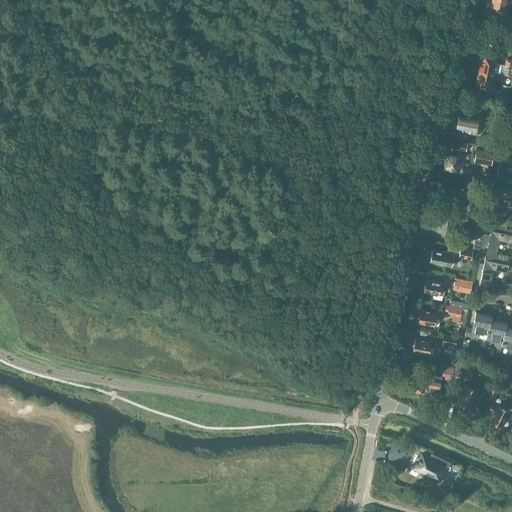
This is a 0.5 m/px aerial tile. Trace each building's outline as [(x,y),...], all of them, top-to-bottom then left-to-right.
[(491,4),(490,9),(491,10),(490,14),(505,17),(508,1),(502,0),(489,0),(490,0),(490,1),(490,2),(490,3),(491,4)] [(481,56),(478,70),(495,73),(494,73),(511,77),(511,74),(511,60),(507,59),(506,65),(496,63),(497,59),(493,59),(493,55),(486,53),(485,57),(481,56)] [(476,84),(479,85),(478,89),(491,92),(494,73),(495,73),(478,70),(476,84)] [(508,97),(510,87),(502,85),(501,87),(494,86),(492,94),(499,95),(508,97)] [(465,130),(465,132),(476,135),(479,116),(460,113),(457,129),(465,130)] [(487,146),(497,148),(499,138),(489,136),(487,146)] [(453,149),(463,151),(466,152),(467,144),(454,142),(453,149)] [(493,152),(476,149),(475,155),(475,158),(474,159),(474,161),(484,163),(482,174),(491,175),(493,164),(491,164),(493,152)] [(475,158),(475,155),(468,154),(465,156),(464,156),(465,155),(457,153),(457,154),(456,156),(446,155),(443,169),(458,172),(460,160),(464,161),(464,158),(468,159),(470,157),(475,158)] [(511,166),(499,164),(496,179),(511,182),(511,166)] [(438,222),(439,223),(437,231),(451,234),(456,214),(441,211),(441,214),(440,214),(438,222)] [(475,250),(481,252),(483,242),(484,233),(483,233),(483,235),(480,234),(483,221),(478,220),(478,219),(477,218),(474,217),(473,218),(473,219),(471,218),(469,226),(465,225),(463,233),(473,236),(472,239),(474,240),(472,250),(475,250)] [(480,254),(486,255),(496,257),(500,240),(511,243),(511,229),(506,228),(506,225),(498,223),(497,227),(492,226),(490,234),(484,233),(483,242),(481,252),(480,254)] [(460,247),(458,257),(470,259),(472,250),(472,249),(460,247)] [(430,261),(430,262),(451,266),(453,257),(458,258),(459,253),(447,250),(447,253),(432,250),(431,255),(429,255),(429,259),(430,261)] [(486,255),(484,264),(478,263),(475,278),(481,279),(479,285),(490,287),(494,270),(506,273),(509,260),(496,257),(486,255)] [(456,278),(453,290),(470,294),(473,282),(456,278)] [(424,292),(444,296),(446,283),(427,280),(426,285),(424,286),(423,289),(424,290),(425,290),(424,292)] [(451,300),(450,306),(462,309),(467,310),(468,304),(451,300)] [(462,309),(450,306),(446,305),(444,312),(430,309),(429,311),(421,310),(420,314),(419,314),(418,315),(417,319),(418,320),(419,320),(419,323),(434,326),(436,317),(444,319),(444,318),(447,318),(447,315),(461,317),(462,309)] [(479,333),(487,335),(491,319),(492,315),(476,312),(472,328),(467,327),(464,338),(477,341),(479,333)] [(502,346),(506,326),(507,323),(491,319),(487,335),(486,339),(495,341),(493,348),(501,350),(502,346)] [(511,327),(506,326),(502,346),(510,348),(508,356),(511,356),(511,327)] [(459,349),(461,339),(444,336),(442,344),(442,346),(448,347),(449,345),(454,346),(454,348),(459,349)] [(424,338),(424,340),(416,338),(414,345),(413,345),(413,349),(413,350),(413,351),(427,354),(425,362),(434,364),(436,355),(429,354),(430,347),(434,348),(435,340),(424,338)] [(459,353),(452,382),(459,383),(466,355),(459,353)] [(445,376),(444,381),(450,382),(453,368),(445,366),(443,376),(445,376)] [(442,380),(437,379),(437,376),(425,374),(424,376),(409,374),(407,381),(409,382),(408,390),(411,390),(410,396),(418,397),(419,392),(422,392),(423,386),(431,388),(431,390),(432,392),(434,394),(436,395),(441,395),(443,384),(441,384),(442,380)] [(485,399),(494,401),(496,392),(498,393),(501,384),(489,381),(485,399)] [(465,384),(462,389),(459,387),(453,399),(458,401),(456,404),(468,409),(477,390),(465,384)] [(511,416),(511,411),(493,402),(488,411),(493,413),(490,421),(502,426),(506,418),(510,420),(511,416)] [(420,469),(439,478),(446,464),(450,466),(452,467),(454,464),(432,453),(431,457),(427,455),(423,453),(416,467),(420,469)]
